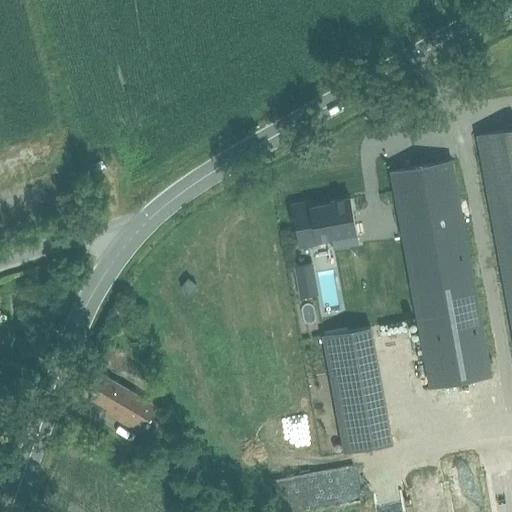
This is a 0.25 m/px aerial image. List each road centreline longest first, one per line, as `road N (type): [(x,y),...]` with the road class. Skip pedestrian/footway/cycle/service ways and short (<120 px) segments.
road 1 (secondary): [(132,232),(221,167),(511,5)]
road 2 (secondary): [(15,511),(92,293),(132,232)]
road 3 (track): [(50,413),(214,511)]
road 4 (residential): [(132,232),(75,237),(0,263)]
